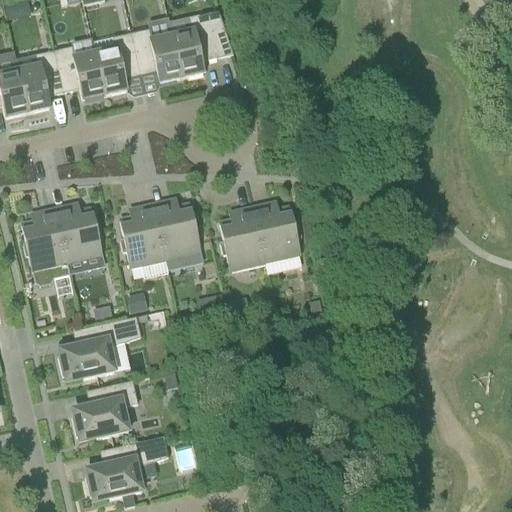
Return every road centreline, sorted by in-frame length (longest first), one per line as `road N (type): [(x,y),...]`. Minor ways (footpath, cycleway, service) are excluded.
road 1 (residential): [(191,122),(0,154)]
road 2 (residential): [(191,122),(191,147),(216,168),(237,149),(238,126),(220,110)]
road 3 (residential): [(27,445),(0,328)]
